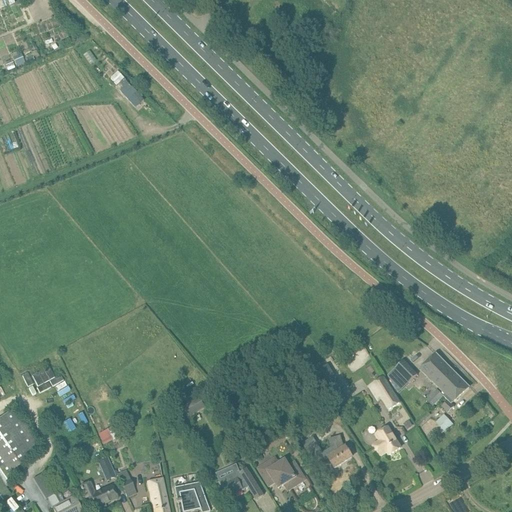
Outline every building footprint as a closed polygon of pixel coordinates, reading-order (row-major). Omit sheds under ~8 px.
[(124,79),(119,83),(128,92),(132,88),(124,79)] [(351,352),(343,358),(346,362),(354,356),(351,352)] [(435,355),(420,370),(431,381),(433,383),(443,393),(441,395),(440,393),(432,401),(433,403),(435,405),(443,397),(448,401),(444,405),(442,407),(448,413),(454,407),(451,404),(469,387),(461,379),(448,366),(436,355),(435,355)] [(403,360),(387,376),(399,393),(417,375),(403,360)] [(327,365),(313,374),(334,408),(347,400),(342,393),(344,392),(327,365)] [(55,374),(44,379),(55,398),(65,392),(55,374)] [(383,379),(373,385),(377,392),(382,400),(389,410),(399,404),(383,379)] [(182,408),(187,418),(205,408),(199,398),(182,408)] [(6,413),(0,417),(0,458),(10,473),(35,455),(6,413)] [(310,413),(305,416),(310,424),(315,421),(310,413)] [(454,425),(445,416),(438,423),(447,432),(454,425)] [(122,435),(117,425),(99,434),(108,452),(114,449),(111,444),(117,441),(116,440),(115,438),(121,435),(122,435)] [(400,448),(388,428),(376,435),(380,441),(374,445),(380,456),(387,451),(389,455),(400,448)] [(322,453),(312,438),(302,444),(314,462),(326,455),(334,468),(352,457),(346,447),(344,448),(340,436),(333,438),(336,445),(322,453)] [(255,453),(250,456),(253,462),(259,459),(255,453)] [(106,457),(98,461),(107,481),(115,477),(106,457)] [(0,461),(0,503),(11,496),(5,487),(14,482),(0,461)] [(285,461),(275,467),(271,461),(258,469),(269,486),(275,482),(278,488),(284,484),(288,490),(305,480),(294,463),(288,466),(285,461)] [(223,489),(222,490),(223,491),(224,491),(227,497),(242,490),(242,488),(247,486),(256,500),(263,495),(247,469),(239,474),(241,477),(237,479),(237,478),(230,481),(228,477),(222,480),(224,484),(221,485),(223,489)] [(117,475),(127,497),(136,493),(126,471),(117,475)] [(52,508),(54,511),(81,511),(73,496),(60,504),(54,494),(57,493),(46,472),(34,479),(45,499),(47,498),(52,507),(52,508)] [(152,506),(154,506),(155,511),(169,511),(162,479),(147,482),(149,492),(151,491),(152,497),(150,497),(152,506)] [(83,486),(80,487),(85,499),(88,498),(93,509),(117,498),(112,486),(94,494),(91,487),(89,483),(83,486)] [(200,511),(208,511),(199,483),(174,488),(177,503),(180,502),(182,511),(187,511),(200,510),(200,511)]
